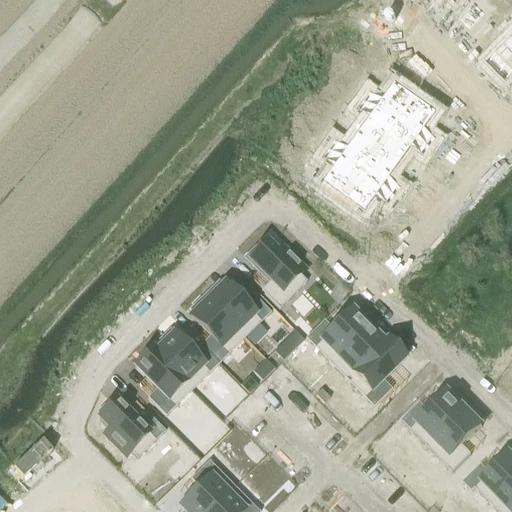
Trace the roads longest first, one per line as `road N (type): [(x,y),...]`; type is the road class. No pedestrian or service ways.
road 1 (residential): [(70,436),(101,362),(273,198),(361,282)]
road 2 (residential): [(361,282),(511,426)]
road 3 (residential): [(361,282),(511,139)]
road 4 (residential): [(408,26),(511,132)]
